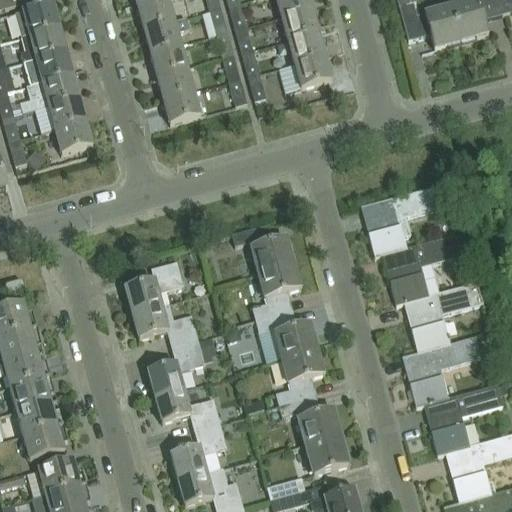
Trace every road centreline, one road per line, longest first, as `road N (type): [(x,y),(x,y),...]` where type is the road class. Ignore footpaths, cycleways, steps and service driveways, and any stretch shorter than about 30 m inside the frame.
road 1 (residential): [(408,511),(310,154)]
road 2 (residential): [(53,225),(132,511)]
road 3 (residential): [(146,199),(91,0)]
road 4 (residential): [(146,199),(310,154)]
road 5 (residential): [(388,132),(351,0)]
road 6 (residential): [(388,132),(511,98)]
